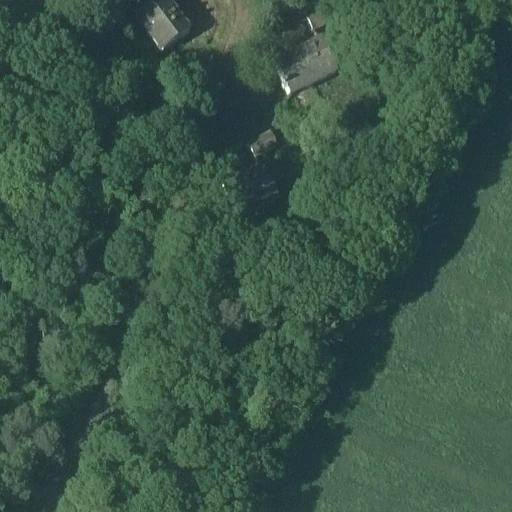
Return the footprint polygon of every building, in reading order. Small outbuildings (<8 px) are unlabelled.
[(55,0),(63,10),(76,0),(55,0)] [(189,35),(163,0),(160,0),(133,21),(160,57),(189,35)] [(327,8),(305,20),(313,35),(334,23),(327,8)] [(318,44),(272,67),(289,100),(334,77),(318,44)] [(174,58),(154,73),(164,86),(184,71),(174,58)] [(268,134),(246,146),(254,162),(277,151),(268,134)] [(259,171),(220,191),(237,224),(276,204),(259,171)]
